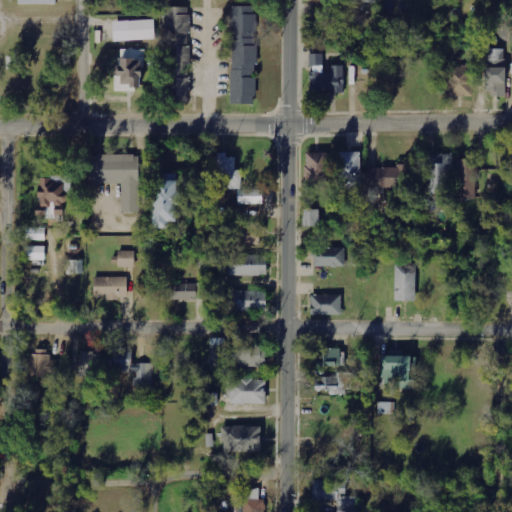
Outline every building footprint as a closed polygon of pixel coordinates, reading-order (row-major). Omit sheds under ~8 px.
[(228,107),(253,107),(253,8),(228,8),(228,107)] [(187,9),(163,9),(163,101),(186,101),(187,9)] [(155,20),(113,22),(113,41),(156,40),(155,20)] [(505,50),(486,49),(485,97),(504,97),(505,50)] [(120,50),(121,59),(114,59),(115,91),(141,90),(141,50),(120,50)] [(324,54),(310,54),(310,67),(312,67),(312,93),(345,93),(345,66),(331,66),(331,72),(325,72),(324,54)] [(473,97),(473,66),(448,66),(448,97),(473,97)] [(339,186),(361,186),(361,152),(339,152),(339,186)] [(224,190),(243,189),(243,170),(237,171),(237,158),(228,158),(228,153),(217,153),(218,183),(224,182),(224,190)] [(307,153),(306,186),(327,187),(328,154),(307,153)] [(430,196),(449,195),(449,180),(454,180),(454,154),(430,155),(430,196)] [(119,185),(118,214),(137,215),(138,157),(89,156),(88,185),(119,185)] [(458,200),(477,200),(477,159),(457,160),(458,200)] [(366,168),(367,188),(408,187),(408,167),(366,168)] [(177,174),(153,174),(153,230),(177,230),(177,174)] [(63,209),(63,181),(35,181),(35,215),(52,215),(52,209),(63,209)] [(239,205),(265,205),(264,189),(238,190),(239,205)] [(320,211),(303,210),(303,227),(320,227),(320,211)] [(259,245),(260,237),(266,237),(266,227),(239,226),(238,245),(259,245)] [(45,240),(46,229),(28,228),(27,239),(45,240)] [(45,261),(46,246),(26,246),(26,260),(45,261)] [(315,267),(345,266),(345,249),(315,250),(315,267)] [(135,267),(136,251),(118,251),(118,267),(135,267)] [(230,276),(268,275),(267,255),(229,256),(230,276)] [(84,274),(84,260),(67,261),(68,275),(84,274)] [(396,265),(395,301),(416,301),(417,266),(396,265)] [(128,277),(93,278),(94,299),(128,299),(128,277)] [(197,284),(165,284),(165,300),(197,299),(197,284)] [(228,311),(267,312),(267,292),(228,291),(228,311)] [(342,315),(342,295),(312,295),(311,315),(342,315)] [(266,367),(266,345),(247,346),(247,348),(227,348),(227,338),(211,339),(212,369),(225,369),(225,368),(266,367)] [(155,364),(132,364),(131,348),(114,348),(114,363),(110,363),(110,369),(126,369),(126,373),(136,373),(136,387),(155,387),(155,364)] [(32,377),(51,377),(52,350),(33,349),(32,377)] [(343,349),(315,349),(315,367),(343,366),(343,349)] [(81,353),(80,375),(102,376),(103,354),(81,353)] [(381,388),(409,389),(410,357),(382,356),(381,388)] [(351,393),(351,373),(338,373),(338,377),(315,377),(316,394),(351,393)] [(267,405),(267,380),(230,379),(230,404),(267,405)] [(209,406),(219,406),(219,393),(209,394),(209,406)] [(380,414),(397,414),(397,402),(380,402),(380,414)] [(261,426),(224,427),(225,453),(262,452),(261,426)] [(260,489),(240,489),(239,511),(265,511),(266,500),(260,500),(260,489)]
